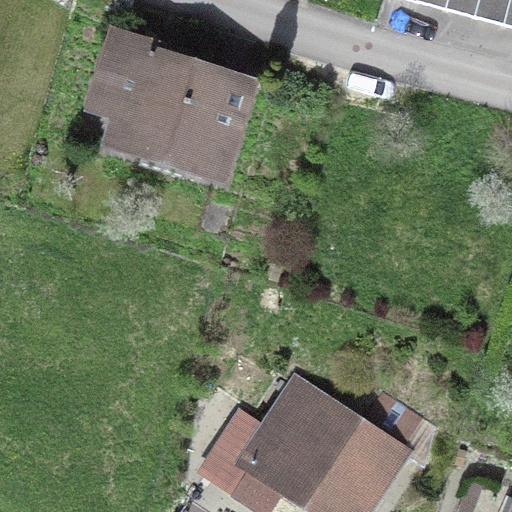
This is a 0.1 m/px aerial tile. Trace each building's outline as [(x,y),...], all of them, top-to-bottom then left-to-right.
[(420,0),(458,10),(460,0),(420,0)] [(511,0),(460,0),(458,10),(511,23),(511,0)] [(133,55),(111,129),(131,135),(126,153),(248,189),(276,98),(133,55)] [(305,390),(252,477),(309,511),(388,511),(420,460),(305,390)] [(511,511),(511,483),(509,483),(496,511),(511,511)]
